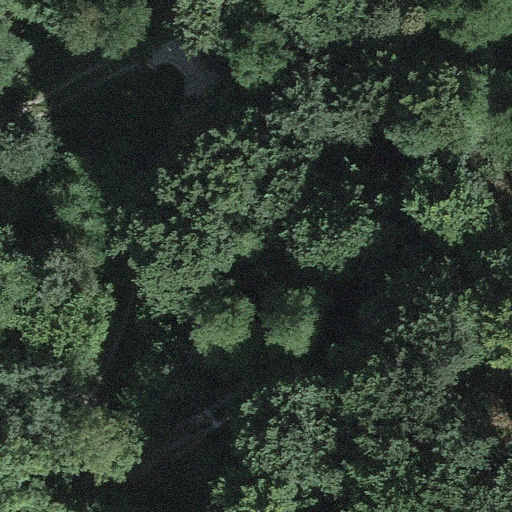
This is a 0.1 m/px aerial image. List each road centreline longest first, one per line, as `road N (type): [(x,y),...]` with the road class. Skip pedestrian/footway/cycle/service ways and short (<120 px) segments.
road 1 (track): [(48,511),(152,242),(199,80),(172,39),(65,95),(0,147)]
road 2 (track): [(511,246),(469,250),(334,360),(150,450),(67,476)]
